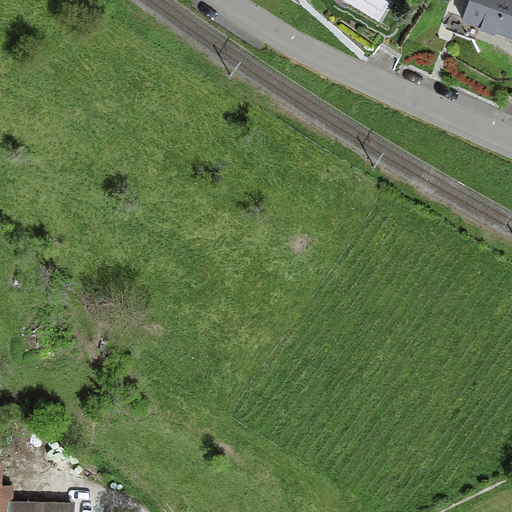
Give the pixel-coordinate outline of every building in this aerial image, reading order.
[(511,37),(511,0),(466,0),(460,20),(478,27),(478,29),(492,34),(493,32),(511,39),(511,37)] [(18,441),(15,447),(16,453),(22,457),(29,455),(32,449),(30,442),(24,439),(18,441)] [(34,451),(34,457),(38,462),(45,462),(50,458),(50,451),(45,446),(38,446),(34,451)] [(68,464),(68,457),(63,453),(57,453),(52,457),(52,464),(56,469),(63,469),(68,464)] [(0,511),(7,511),(8,486),(0,485),(0,511)]
